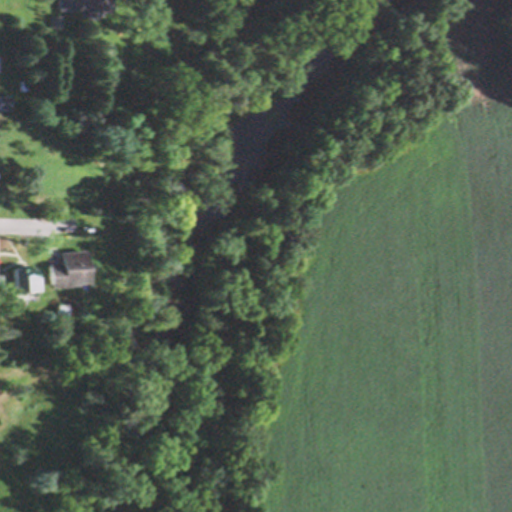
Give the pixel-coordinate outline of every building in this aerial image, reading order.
[(56,0),(56,11),(110,11),(109,0),(56,0)] [(19,85),(19,75),(27,75),(27,85),(19,85)] [(0,89),(8,89),(8,101),(0,101),(0,89)] [(73,141),(81,141),(82,148),(74,149),(73,141)] [(28,175),(43,171),(44,174),(47,173),(48,178),(44,179),(45,183),(31,186),(28,175)] [(47,278),(46,256),(58,254),(57,243),(82,240),(84,260),(83,260),(84,274),(47,278)] [(12,283),(11,259),(33,258),(33,282),(12,283)] [(54,307),(53,296),(64,296),(64,307),(54,307)] [(0,310),(0,302),(9,302),(10,310),(0,310)]
